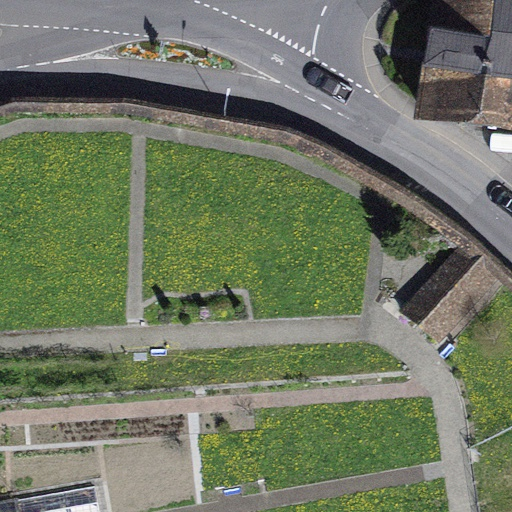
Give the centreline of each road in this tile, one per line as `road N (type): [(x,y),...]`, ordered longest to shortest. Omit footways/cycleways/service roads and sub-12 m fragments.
road 1 (secondary): [(0,74),(132,74),(325,105)]
road 2 (secondary): [(325,105),(299,80),(220,36),(114,14)]
road 3 (secondary): [(511,226),(430,163),(325,105)]
road 4 (unclassified): [(0,66),(114,14)]
